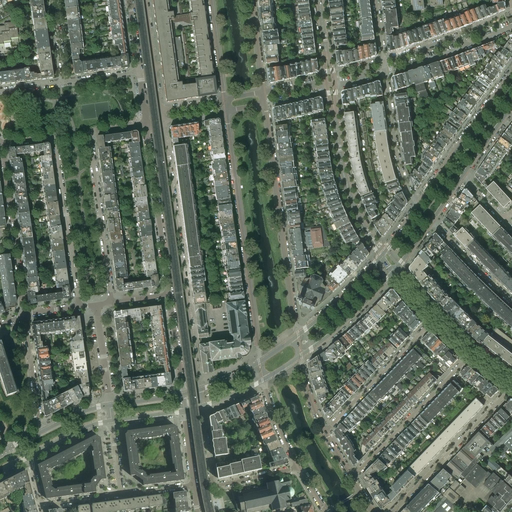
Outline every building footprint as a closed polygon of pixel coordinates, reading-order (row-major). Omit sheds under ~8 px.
[(174,20),(173,16),(173,12),(171,12),(169,0),(152,0),(153,5),(153,7),(153,8),(154,8),(154,15),(155,15),(155,17),(155,20),(156,23),(156,25),(156,28),(157,30),(157,32),(157,33),(158,40),(158,41),(158,43),(159,48),(160,53),(160,55),(161,63),(161,64),(161,65),(162,69),(162,70),(163,75),(163,77),(164,84),(166,99),(166,101),(168,102),(174,101),(173,100),(177,99),(178,101),(184,99),(191,98),(189,85),(182,86),(182,82),(181,82),(179,68),(184,67),(180,37),(175,38),(173,23),(172,20),(174,20)] [(205,10),(204,7),(202,0),(189,0),(192,13),(189,14),(180,15),(173,16),(174,20),(172,20),(173,23),(182,22),(184,23),(186,23),(188,24),(189,24),(191,24),(193,24),(195,24),(197,24),(198,24),(200,23),(202,22),(203,21),(204,20),(204,18),(205,18),(205,15),(206,15),(205,13),(204,10),(205,10)] [(373,25),(371,12),(369,0),(356,0),(357,1),(358,0),(361,21),(356,22),(354,22),(354,28),(357,28),(357,27),(360,27),(373,25)] [(441,0),(412,0),(414,11),(424,10),(422,0),(430,0),(431,7),(443,5),(441,0)] [(505,2),(498,3),(498,5),(495,7),(498,13),(505,10),(506,8),(505,2)] [(44,6),(31,8),(33,20),(45,18),(44,10),(44,9),(44,6)] [(482,6),(480,7),(484,19),(489,17),(486,9),(485,6),(482,8),(482,6)] [(397,18),(397,13),(396,7),(383,9),(384,20),(397,18)] [(484,19),(480,7),(475,9),(475,11),(479,21),(484,19)] [(488,9),(486,9),(489,17),(498,13),(495,7),(491,8),(490,8),(488,9)] [(479,21),(475,11),(472,12),(472,10),(469,11),(474,23),(479,21)] [(474,23),(469,11),(467,12),(468,13),(465,15),(469,25),(474,23)] [(275,12),(260,14),(261,17),(260,18),(260,19),(261,20),(276,18),(275,12)] [(469,25),(465,15),(464,13),(459,15),(464,27),(469,25)] [(464,27),(459,15),(454,17),(454,18),(458,29),(464,27)] [(45,18),(33,20),(34,31),(47,30),(47,27),(46,27),(45,18)] [(211,62),(211,57),(210,51),(210,49),(210,47),(209,47),(209,46),(209,44),(209,41),(208,41),(208,35),(207,30),(207,28),(207,25),(206,25),(206,24),(205,18),(204,18),(204,20),(203,21),(202,22),(200,23),(198,24),(197,24),(195,24),(193,24),(193,26),(194,32),(195,37),(196,42),(196,48),(197,53),(198,59),(198,64),(199,69),(201,80),(199,80),(196,80),(196,84),(189,85),(191,98),(198,97),(204,96),(208,96),(214,95),(216,94),(215,93),(213,72),(213,70),(212,70),(212,67),(212,65),(212,63),(211,63),(211,62)] [(276,18),(261,20),(262,23),(261,24),(261,25),(262,26),(276,24),(276,18)] [(399,28),(398,23),(397,18),(384,20),(386,29),(387,37),(394,36),(394,33),(392,33),(391,29),(399,28)] [(458,29),(454,18),(449,20),(453,31),(458,29)] [(18,37),(16,19),(11,20),(12,23),(8,24),(8,23),(4,23),(4,27),(1,27),(1,26),(0,25),(0,44),(3,44),(3,42),(11,41),(10,38),(18,37)] [(441,22),(439,23),(443,35),(448,33),(444,22),(444,20),(440,21),(441,22)] [(449,20),(444,22),(448,33),(453,31),(449,20)] [(436,24),(433,25),(438,37),(443,35),(439,23),(438,22),(435,23),(436,24)] [(431,26),(428,26),(432,38),(438,37),(433,25),(433,23),(430,24),(431,26)] [(276,24),(262,26),(262,29),(262,30),(262,31),(262,32),(263,32),(277,30),(276,24)] [(375,39),(374,30),(373,25),(360,27),(362,41),(369,40),(375,39)] [(432,38),(428,26),(426,27),(425,26),(423,27),(423,28),(427,40),(432,38)] [(420,28),(418,29),(422,42),(427,40),(423,28),(420,29),(420,28)] [(286,29),(277,30),(263,32),(264,40),(280,37),(279,33),(286,32),(286,29)] [(422,42),(418,29),(412,30),(417,44),(419,43),(420,43),(421,43),(422,42)] [(47,30),(34,31),(36,44),(49,42),(48,39),(48,38),(47,36),(47,34),(47,33),(47,30)] [(417,44),(412,30),(407,32),(412,45),(414,45),(415,45),(416,45),(417,44)] [(412,45),(407,32),(403,33),(406,47),(409,46),(410,47),(411,46),(411,45),(412,45)] [(394,36),(387,37),(388,51),(390,52),(396,51),(394,36)] [(280,37),(264,40),(265,46),(278,45),(288,43),(287,40),(280,41),(280,37)] [(369,40),(369,44),(371,58),(376,56),(377,55),(375,39),(369,40)] [(49,42),(36,44),(38,56),(50,54),(49,45),(49,42)] [(492,48),(494,49),(496,46),(495,45),(494,42),(485,46),(484,45),(482,46),(482,47),(481,47),(485,55),(486,56),(492,48)] [(511,47),(507,44),(503,49),(511,55),(511,47)] [(125,45),(118,46),(118,50),(120,51),(120,54),(120,56),(127,56),(125,45)] [(481,47),(475,49),(480,60),(482,59),(481,56),(485,55),(481,47)] [(316,54),(315,48),(303,50),(304,55),(311,54),(311,57),(313,57),(313,54),(316,54)] [(511,56),(511,55),(503,49),(502,48),(498,53),(509,61),(509,60),(510,60),(511,58),(511,56)] [(475,49),(470,51),(475,62),(480,60),(475,49)] [(78,56),(79,55),(79,50),(71,51),(72,53),(71,54),(71,56),(72,56),(72,58),(72,60),(73,60),(73,63),(79,62),(78,56)] [(470,51),(465,53),(470,65),(472,65),(472,66),(476,65),(475,62),(470,51)] [(465,53),(460,55),(464,67),(470,65),(465,53)] [(509,61),(498,53),(495,57),(497,58),(496,59),(505,65),(509,61)] [(50,54),(38,56),(39,67),(52,66),(52,63),(51,62),(50,54)] [(460,55),(455,57),(459,69),(464,67),(460,55)] [(127,56),(120,56),(120,57),(121,68),(125,68),(125,69),(127,68),(128,67),(127,56)] [(455,57),(449,59),(454,71),(459,69),(455,57)] [(505,65),(496,59),(497,58),(495,57),(492,61),(503,69),(503,68),(504,68),(505,66),(505,65)] [(449,59),(444,61),(449,73),(454,71),(449,59)] [(444,61),(439,62),(443,75),(449,73),(444,61)] [(503,69),(492,61),(489,65),(491,66),(490,67),(499,73),(503,69)] [(80,62),(79,62),(73,63),(75,75),(76,75),(78,75),(78,74),(81,74),(80,62)] [(439,62),(434,64),(439,79),(444,77),(444,76),(443,75),(439,62)] [(434,64),(429,66),(434,80),(439,79),(434,64)] [(499,73),(490,67),(491,66),(489,65),(486,70),(497,77),(497,76),(498,76),(499,74),(499,73)] [(52,66),(39,67),(40,73),(40,74),(41,79),(42,79),(42,80),(45,80),(45,79),(48,78),(49,79),(52,79),(52,78),(53,78),(52,69),(52,66)] [(429,66),(423,68),(428,81),(428,82),(431,89),(436,87),(434,80),(429,66)] [(274,68),(268,69),(269,82),(270,83),(269,83),(270,84),(271,83),(276,82),(274,68)] [(416,70),(408,73),(413,86),(415,94),(418,92),(421,101),(429,98),(424,84),(428,82),(428,81),(423,68),(416,70)] [(497,77),(486,70),(483,74),(485,75),(484,75),(493,82),(497,77)] [(33,73),(29,73),(30,81),(41,79),(40,74),(37,74),(36,74),(34,74),(33,73)] [(408,73),(403,74),(407,87),(413,86),(408,73)] [(401,75),(397,76),(401,89),(403,88),(407,87),(403,74),(401,75)] [(493,82),(484,75),(485,75),(483,74),(480,78),(490,86),(491,85),(493,83),(493,82)] [(393,77),(392,79),(394,91),(401,89),(397,76),(393,77)] [(490,86),(480,78),(479,77),(476,81),(487,90),(489,88),(490,87),(490,86)] [(379,81),(375,83),(377,97),(383,96),(381,83),(379,81)] [(487,90),(476,81),(473,86),(474,86),(484,94),(485,92),(486,92),(487,91),(487,90)] [(484,94),(474,86),(470,91),(481,98),(484,94)] [(481,98),(470,91),(467,96),(477,103),(481,98)] [(477,103),(467,96),(466,95),(463,100),(474,108),(477,103)] [(474,108),(463,100),(459,104),(461,105),(471,113),(474,108)] [(384,103),(377,103),(376,104),(371,104),(373,119),(385,117),(384,103)] [(471,113),(461,105),(459,108),(458,107),(456,109),(467,117),(471,113)] [(409,109),(397,110),(399,125),(413,123),(413,122),(411,122),(409,109)] [(467,117),(456,109),(455,111),(456,112),(454,114),(464,121),(467,117)] [(344,113),(345,116),(344,116),(344,118),(345,118),(345,121),(357,119),(356,112),(345,113),(344,113)] [(464,121),(454,114),(453,113),(450,118),(461,126),(464,121)] [(326,125),(325,119),(316,120),(315,116),(313,116),(314,121),(311,121),(312,124),(313,124),(313,126),(326,125)] [(385,117),(373,119),(374,123),(373,124),(373,128),(374,128),(375,133),(387,131),(385,117)] [(461,126),(450,118),(448,120),(450,121),(448,124),(457,131),(461,126)] [(358,126),(357,119),(345,121),(346,123),(345,123),(345,125),(346,125),(346,128),(358,126)] [(413,123),(399,125),(401,139),(413,137),(412,132),(414,132),(413,123)] [(457,131),(448,124),(447,124),(444,128),(454,136),(456,134),(457,132),(457,131)] [(182,138),(181,126),(175,126),(177,139),(178,142),(183,142),(183,139),(179,140),(178,138),(182,138)] [(359,133),(358,126),(346,128),(347,130),(346,130),(346,132),(347,132),(347,134),(359,133)] [(454,136),(444,128),(441,133),(451,141),(452,138),(453,138),(454,137),(454,136)] [(387,131),(375,133),(376,140),(376,143),(388,141),(388,139),(387,131)] [(135,132),(130,133),(131,139),(130,139),(131,143),(138,142),(138,141),(139,141),(138,140),(138,139),(137,133),(135,132)] [(360,140),(359,133),(347,134),(348,137),(347,137),(347,139),(348,139),(348,141),(360,140)] [(451,141),(441,133),(437,138),(448,145),(449,143),(450,143),(451,142),(450,141),(451,141)] [(511,139),(505,134),(501,139),(511,146),(511,145),(511,139)] [(102,137),(98,137),(97,137),(97,139),(96,139),(97,146),(97,148),(98,148),(98,149),(104,148),(104,143),(103,143),(102,137)] [(413,137),(401,139),(402,149),(403,154),(415,152),(414,149),(415,149),(414,142),(413,137)] [(448,145),(437,138),(434,143),(444,150),(446,148),(447,146),(448,145)] [(501,139),(498,144),(509,151),(511,147),(511,146),(501,139)] [(361,147),(360,140),(348,141),(348,144),(348,146),(349,146),(349,148),(361,147)] [(388,141),(376,143),(379,157),(391,155),(388,141)] [(292,143),(278,145),(279,148),(278,148),(278,150),(279,151),(293,149),(294,149),(293,145),(292,145),(292,143)] [(444,150),(434,143),(431,147),(441,155),(444,150)] [(47,144),(44,144),(43,144),(42,144),(42,145),(43,151),(43,156),(50,155),(51,154),(51,153),(50,152),(49,145),(47,144)] [(111,153),(110,147),(108,147),(107,144),(104,145),(105,148),(104,148),(98,149),(99,155),(111,153)] [(498,144),(494,148),(505,156),(509,151),(498,144)] [(189,166),(186,145),(182,146),(179,146),(178,146),(172,147),(175,162),(176,172),(189,170),(188,166),(189,166)] [(362,154),(361,147),(349,148),(349,151),(349,153),(350,153),(350,156),(362,154)] [(441,155),(431,147),(428,152),(438,159),(441,155)] [(494,148),(491,153),(502,161),(505,156),(494,148)] [(293,149),(279,151),(280,157),(294,155),(293,149)] [(415,152),(403,154),(404,160),(406,166),(407,165),(410,165),(413,165),(412,158),(415,157),(414,155),(415,154),(415,152)] [(438,159),(428,152),(425,156),(434,164),(438,159)] [(491,153),(487,158),(498,166),(502,161),(491,153)] [(363,161),(362,154),(350,156),(351,159),(350,159),(350,161),(351,161),(351,163),(363,161)] [(294,155),(280,157),(281,164),(295,162),(294,155)] [(391,155),(379,157),(383,174),(395,171),(391,157),(391,155)] [(434,164),(425,156),(421,161),(423,163),(431,169),(434,164)] [(487,158),(484,163),(495,171),(498,166),(487,158)] [(225,161),(212,162),(211,162),(212,169),(226,167),(225,161)] [(364,167),(363,161),(351,163),(352,165),(351,166),(352,168),(353,170),(364,167)] [(295,162),(281,164),(280,165),(280,166),(281,167),(281,170),(295,168),(295,166),(296,166),(296,162),(295,162)] [(418,166),(415,170),(424,178),(426,176),(427,175),(427,174),(428,173),(429,172),(430,171),(431,169),(423,163),(420,168),(418,166)] [(484,163),(480,168),(490,175),(491,176),(495,171),(484,163)] [(366,173),(364,167),(353,170),(353,172),(353,175),(354,174),(354,177),(366,173)] [(295,168),(281,170),(282,171),(281,171),(281,173),(282,173),(282,176),(296,174),(295,172),(297,172),(296,168),(295,168)] [(490,175),(480,168),(479,170),(478,170),(478,171),(478,172),(477,172),(486,179),(490,175)] [(424,178),(415,170),(412,175),(421,183),(424,178)] [(395,171),(383,174),(386,184),(386,183),(397,180),(395,171)] [(477,172),(475,175),(475,177),(484,186),(486,183),(484,181),(486,179),(477,172)] [(226,173),(212,175),(213,181),(227,180),(227,176),(227,174),(226,174),(226,173)] [(367,180),(366,173),(354,177),(355,179),(354,179),(355,181),(356,181),(356,183),(367,180)] [(296,174),(282,176),(282,177),(282,178),(282,179),(283,180),(283,182),(296,181),(296,179),(298,179),(297,174),(296,174)] [(192,190),(190,175),(177,177),(179,192),(192,190)] [(421,183),(412,175),(409,176),(411,182),(413,186),(415,190),(417,190),(421,183)] [(334,177),(320,180),(322,185),(323,185),(335,182),(334,177)] [(491,179),(484,186),(493,197),(504,208),(511,201),(504,193),(503,194),(500,191),(501,190),(491,179)] [(370,186),(367,180),(356,183),(357,186),(357,188),(358,188),(359,190),(370,186)] [(397,180),(386,183),(388,189),(400,185),(397,180)] [(296,181),(283,182),(283,183),(283,184),(283,185),(284,186),(284,189),(295,187),(299,187),(298,181),(297,181),(296,181)] [(335,182),(323,185),(324,187),(323,187),(324,191),(337,187),(335,182)] [(400,185),(388,189),(390,194),(395,192),(402,190),(400,185)] [(228,186),(214,187),(215,194),(229,192),(228,186)] [(372,192),(370,186),(359,190),(359,192),(359,195),(360,194),(361,197),(362,197),(361,196),(372,192)] [(337,187),(324,191),(325,194),(326,196),(338,193),(337,187)] [(477,201),(467,190),(467,189),(465,189),(465,190),(462,194),(472,201),(474,202),(475,203),(477,201)] [(194,206),(192,195),(192,190),(179,192),(181,208),(194,206)] [(402,190),(395,192),(396,195),(395,197),(395,198),(405,207),(407,204),(408,202),(405,198),(402,190)] [(338,193),(326,196),(325,196),(327,202),(340,198),(339,195),(340,195),(339,194),(339,193),(338,193)] [(373,194),(362,198),(364,203),(375,199),(373,194)] [(472,201),(462,194),(460,196),(460,197),(459,198),(459,199),(468,205),(469,203),(471,204),(472,201)] [(340,198),(327,202),(329,207),(342,203),(341,201),(341,199),(340,198)] [(405,207),(395,198),(391,202),(392,203),(401,212),(405,207)] [(377,204),(375,199),(364,203),(366,208),(376,204),(377,204)] [(468,205),(459,199),(457,201),(456,202),(455,203),(456,204),(455,204),(464,210),(466,208),(467,208),(469,206),(468,205)] [(477,201),(470,212),(471,213),(480,205),(477,201)] [(344,208),(342,203),(329,207),(328,207),(330,211),(331,213),(344,208)] [(401,212),(392,203),(388,207),(398,217),(401,212)] [(376,204),(366,208),(368,213),(378,210),(376,204)] [(464,210),(455,204),(454,206),(453,207),(452,208),(452,209),(461,215),(463,212),(464,213),(466,211),(464,210)] [(502,228),(480,205),(471,213),(493,236),(502,228)] [(195,217),(194,211),(194,206),(181,208),(183,223),(196,221),(195,217)] [(398,217),(388,207),(384,211),(386,213),(394,222),(398,217)] [(333,218),(346,213),(344,208),(331,213),(333,218)] [(461,216),(461,215),(452,209),(449,214),(458,220),(461,216)] [(376,217),(377,216),(380,215),(378,211),(378,210),(368,213),(374,223),(377,221),(377,220),(378,219),(376,217)] [(394,222),(386,213),(384,211),(384,210),(381,213),(384,216),(382,218),(383,218),(391,227),(394,222)] [(218,213),(219,219),(232,217),(233,216),(232,214),(231,211),(218,213)] [(336,223),(348,217),(346,213),(333,218),(335,223),(336,223)] [(458,220),(449,214),(445,219),(455,225),(458,220)] [(348,217),(336,223),(337,226),(336,227),(337,230),(351,223),(348,217)] [(391,227),(383,218),(379,222),(387,231),(391,227)] [(443,222),(443,224),(449,230),(454,226),(455,225),(445,219),(443,222)] [(198,236),(196,226),(196,221),(183,223),(185,238),(198,236)] [(387,231),(379,222),(374,225),(381,236),(384,236),(387,231)] [(342,234),(353,228),(351,223),(337,230),(338,233),(339,232),(341,234),(342,234)] [(233,224),(220,225),(220,232),(234,230),(234,229),(234,227),(233,224)] [(302,229),(290,230),(292,251),(304,250),(301,231),(310,230),(313,249),(330,246),(323,226),(302,229)] [(454,226),(449,230),(453,235),(459,230),(454,226)] [(345,239),(356,232),(353,228),(342,234),(341,234),(342,237),(343,239),(345,239)] [(463,228),(454,236),(464,246),(466,248),(474,241),(463,228)] [(511,238),(508,235),(502,228),(493,236),(491,238),(494,240),(495,239),(498,242),(497,243),(500,246),(501,245),(503,247),(511,238)] [(234,230),(220,232),(221,238),(235,236),(235,235),(235,233),(234,233),(234,230)] [(356,232),(345,239),(346,242),(345,242),(346,244),(351,242),(352,241),(359,237),(356,232)] [(448,246),(437,234),(436,234),(435,234),(434,235),(434,237),(433,238),(440,246),(444,250),(448,246)] [(200,256),(199,246),(198,236),(185,238),(189,268),(202,266),(201,256),(200,256)] [(235,236),(221,238),(220,238),(221,244),(236,242),(236,241),(236,240),(235,239),(235,236)] [(430,241),(429,242),(430,243),(436,250),(440,246),(433,238),(432,240),(432,239),(431,240),(430,241)] [(511,238),(503,247),(505,249),(504,250),(507,254),(508,252),(510,254),(511,255),(511,256),(511,257),(511,258),(511,238)] [(480,263),(488,254),(478,244),(475,240),(474,241),(466,248),(480,263)] [(236,242),(221,244),(222,251),(237,249),(237,248),(237,247),(237,246),(236,246),(236,242)] [(365,247),(362,243),(356,247),(357,249),(365,258),(369,255),(369,254),(369,253),(365,247)] [(426,246),(426,247),(427,248),(433,255),(437,251),(436,250),(430,243),(429,244),(428,244),(427,245),(426,246)] [(441,259),(451,249),(448,246),(444,250),(443,251),(440,254),(442,255),(440,258),(441,259)] [(423,250),(422,251),(430,259),(434,255),(433,255),(427,248),(425,249),(425,248),(424,249),(423,250)] [(237,249),(222,251),(222,257),(237,255),(237,254),(238,254),(238,253),(237,252),(237,249)] [(365,258),(357,249),(354,252),(353,253),(361,263),(365,258)] [(457,256),(451,249),(441,259),(445,263),(445,262),(452,269),(460,260),(457,256)] [(422,251),(419,256),(428,265),(432,262),(430,259),(422,251)] [(361,263),(353,253),(348,258),(357,267),(361,263)] [(9,254),(1,255),(0,255),(0,266),(1,266),(1,268),(11,267),(9,254)] [(488,254),(480,263),(483,266),(491,258),(488,254)] [(237,255),(222,257),(223,263),(225,263),(238,261),(239,260),(238,259),(238,258),(237,255)] [(419,256),(410,267),(410,268),(409,268),(409,269),(410,270),(410,271),(420,283),(429,276),(425,270),(429,266),(428,265),(419,256)] [(357,267),(348,258),(344,262),(353,272),(357,267)] [(491,258),(483,266),(484,268),(486,269),(495,261),(491,258)] [(353,272),(344,262),(342,260),(338,265),(339,266),(340,267),(349,276),(353,272)] [(465,282),(474,274),(469,269),(460,260),(452,269),(465,282)] [(225,263),(225,267),(224,267),(224,270),(225,270),(239,268),(238,261),(225,263)] [(310,261),(308,261),(295,263),(296,266),(295,266),(295,268),(296,269),(295,269),(309,267),(311,267),(310,261)] [(495,261),(486,269),(493,276),(501,268),(498,264),(495,261)] [(435,273),(443,265),(440,263),(434,269),(429,265),(428,267),(435,273)] [(349,276),(340,267),(339,266),(337,268),(338,269),(335,271),(345,281),(349,276)] [(12,279),(11,267),(1,268),(2,270),(0,270),(1,278),(3,278),(3,280),(12,279)] [(442,268),(452,278),(453,277),(444,267),(442,268)] [(239,268),(225,270),(227,278),(240,276),(239,268)] [(501,268),(493,276),(496,280),(505,271),(501,268)] [(331,291),(327,286),(326,287),(323,283),(323,281),(324,281),(324,280),(323,280),(322,278),(323,278),(322,277),(322,278),(316,274),(315,274),(313,274),(312,275),(311,276),(312,276),(308,277),(308,275),(310,275),(309,271),(306,271),(306,270),(295,272),(296,278),(300,277),(301,282),(303,283),(299,292),(300,293),(299,294),(300,297),(299,300),(300,305),(302,305),(301,306),(302,307),(302,306),(304,307),(304,308),(305,307),(307,308),(307,309),(308,309),(308,308),(310,309),(309,310),(310,310),(311,309),(313,310),(316,307),(318,304),(320,302),(321,301),(325,291),(329,293),(331,291)] [(345,281),(335,271),(332,274),(331,273),(329,275),(340,285),(345,281)] [(500,283),(508,275),(509,273),(508,272),(507,273),(505,271),(496,280),(500,283)] [(481,281),(476,276),(474,274),(465,282),(472,289),(481,281)] [(156,275),(149,276),(150,280),(151,287),(156,286),(157,285),(158,285),(157,279),(157,278),(157,277),(156,275)] [(340,285),(329,275),(328,275),(329,276),(325,281),(328,284),(327,286),(331,291),(331,290),(333,292),(337,288),(338,288),(339,287),(339,286),(340,285)] [(504,287),(511,278),(510,276),(508,275),(500,283),(504,287)] [(430,276),(421,284),(422,286),(424,288),(434,280),(430,276)] [(469,292),(455,278),(453,280),(466,293),(465,294),(466,295),(469,292)] [(12,279),(3,280),(4,282),(2,282),(2,283),(3,290),(5,290),(5,292),(14,291),(12,279)] [(123,279),(116,279),(116,281),(115,281),(115,283),(116,283),(117,290),(119,291),(123,291),(122,284),(123,284),(123,279)] [(150,280),(141,281),(142,288),(151,287),(150,280)] [(424,288),(428,292),(437,284),(434,280),(424,288)] [(141,281),(132,283),(132,290),(142,288),(141,281)] [(491,291),(481,281),(472,289),(475,293),(473,295),(474,297),(477,294),(479,296),(477,298),(479,299),(481,297),(483,299),(491,291)] [(132,283),(123,284),(122,284),(123,291),(132,290),(132,283)] [(428,292),(432,296),(441,288),(437,284),(428,292)] [(70,297),(69,290),(69,289),(69,288),(68,287),(68,286),(61,287),(62,292),(63,299),(64,299),(65,299),(68,298),(69,297),(70,297)] [(441,288),(432,296),(436,300),(445,292),(441,288)] [(400,304),(403,301),(393,290),(391,290),(388,293),(396,301),(400,304)] [(16,303),(15,297),(14,291),(5,292),(5,294),(4,294),(5,302),(6,302),(5,304),(7,304),(9,308),(16,307),(15,306),(15,304),(16,304),(16,303)] [(242,291),(229,293),(226,293),(227,298),(228,298),(228,300),(243,298),(243,296),(244,295),(244,294),(243,294),(242,291)] [(493,311),(502,301),(491,291),(483,299),(482,300),(484,302),(485,301),(487,303),(486,304),(488,306),(493,311)] [(62,292),(53,294),(54,300),(63,299),(62,292)] [(445,292),(436,300),(439,305),(448,296),(445,292)] [(34,293),(28,293),(28,294),(27,295),(27,296),(28,297),(29,302),(30,303),(31,303),(34,303),(35,303),(36,303),(35,296),(34,293)] [(388,293),(385,297),(392,305),(396,301),(388,293)] [(448,296),(439,305),(443,309),(452,300),(448,296)] [(385,297),(381,301),(389,309),(392,305),(385,297)] [(452,300),(443,309),(445,310),(447,313),(457,304),(452,300)] [(208,344),(199,345),(200,351),(200,355),(203,373),(205,373),(206,373),(213,372),(211,361),(213,361),(215,361),(216,360),(221,360),(222,360),(230,359),(233,358),(233,359),(240,358),(240,357),(244,357),(245,356),(246,356),(247,355),(248,354),(248,353),(249,352),(249,351),(250,350),(250,349),(249,345),(250,345),(249,338),(248,338),(245,316),(246,316),(244,301),(237,302),(236,302),(233,303),(232,302),(232,303),(231,303),(225,304),(229,333),(230,333),(230,335),(233,337),(233,340),(231,343),(228,343),(225,342),(223,342),(223,341),(208,343),(208,344)] [(381,301),(380,302),(377,305),(385,313),(389,309),(381,301)] [(398,315),(407,306),(403,301),(400,304),(399,306),(393,312),(395,313),(398,315)] [(511,312),(511,310),(506,305),(502,301),(493,311),(495,312),(496,311),(498,313),(497,314),(498,315),(499,314),(501,316),(500,317),(502,319),(503,318),(505,320),(511,312)] [(7,304),(5,304),(1,305),(4,312),(4,313),(7,311),(10,310),(9,308),(7,304)] [(204,304),(194,305),(195,312),(197,324),(196,324),(197,331),(207,330),(206,323),(204,311),(205,311),(204,304)] [(457,304),(447,313),(452,317),(460,308),(461,308),(457,304)] [(377,305),(373,309),(382,318),(386,314),(385,313),(377,305)] [(411,310),(407,306),(398,315),(397,316),(401,320),(402,319),(411,310)] [(148,307),(139,309),(140,317),(144,316),(144,314),(145,314),(145,313),(148,313),(148,307)] [(460,308),(452,317),(456,321),(464,312),(460,308)] [(134,309),(125,311),(126,316),(130,315),(130,316),(131,316),(131,318),(135,317),(134,309)] [(373,309),(369,313),(377,321),(378,322),(382,318),(373,309)] [(415,315),(411,310),(402,319),(406,324),(415,315)] [(464,312),(456,321),(460,325),(468,316),(464,312)] [(511,327),(511,312),(505,320),(503,322),(505,324),(506,322),(510,326),(509,328),(510,329),(511,327)] [(377,321),(369,313),(368,313),(366,315),(365,317),(378,330),(379,328),(376,325),(378,322),(377,321)] [(415,315),(406,324),(409,328),(418,319),(415,315)] [(468,316),(460,325),(462,327),(464,329),(473,320),(468,316)] [(79,317),(74,317),(73,317),(74,330),(75,330),(75,332),(81,331),(79,317)] [(378,330),(365,317),(361,321),(370,330),(372,328),(376,332),(378,330)] [(418,319),(409,328),(413,332),(421,324),(421,322),(418,319)] [(473,320),(464,329),(468,333),(477,324),(473,320)] [(370,330),(361,321),(357,324),(364,332),(366,334),(370,330)] [(364,332),(357,324),(352,328),(360,336),(361,338),(362,339),(366,334),(364,332)] [(477,324),(468,333),(472,337),(481,328),(477,324)] [(408,337),(413,332),(409,328),(407,330),(403,326),(400,329),(408,337)] [(511,344),(511,340),(495,327),(492,332),(495,334),(498,335),(504,339),(507,341),(510,343),(511,344)] [(360,336),(352,328),(348,332),(357,342),(361,338),(360,336)] [(481,328),(472,337),(477,341),(485,331),(481,328)] [(408,337),(400,329),(396,333),(405,341),(408,337)] [(207,330),(197,331),(198,338),(208,337),(207,330)] [(81,335),(81,331),(75,332),(75,335),(73,337),(73,338),(72,338),(72,342),(83,341),(82,334),(81,335)] [(485,331),(477,341),(481,344),(489,335),(485,331)] [(357,342),(348,332),(343,336),(351,346),(357,342)] [(429,332),(421,341),(423,343),(423,344),(424,346),(425,345),(434,335),(432,332),(429,332)] [(396,333),(394,335),(392,336),(401,344),(405,341),(396,333)] [(434,335),(425,345),(427,347),(427,348),(428,349),(438,339),(434,335)] [(511,354),(488,336),(489,335),(481,344),(510,367),(511,366),(511,354)] [(39,336),(34,337),(35,348),(42,347),(41,342),(40,342),(39,336)] [(351,346),(343,336),(338,340),(346,350),(347,350),(351,346)] [(392,336),(391,338),(389,340),(398,348),(401,344),(392,336)] [(0,370),(8,395),(16,393),(0,342),(0,341),(1,341),(0,339),(0,338),(0,370)] [(438,339),(428,349),(430,351),(431,350),(433,352),(442,343),(438,339)] [(346,350),(338,340),(337,342),(336,342),(335,343),(335,344),(334,344),(334,345),(342,355),(345,352),(346,350)] [(396,349),(388,342),(384,346),(392,354),(394,352),(394,353),(396,351),(395,351),(397,349),(396,349)] [(442,343),(433,352),(432,353),(434,355),(434,354),(437,356),(446,347),(442,343)] [(332,346),(331,346),(330,347),(330,348),(329,349),(337,359),(340,357),(341,358),(343,356),(342,355),(334,345),(332,346)] [(392,354),(384,346),(380,350),(388,358),(390,356),(390,357),(392,355),(391,355),(392,354)] [(426,355),(417,346),(413,349),(423,359),(426,355)] [(450,350),(446,347),(437,356),(441,360),(450,350)] [(325,353),(324,352),(329,360),(331,363),(337,359),(329,349),(328,349),(327,350),(326,351),(325,353)] [(419,362),(423,359),(413,349),(406,356),(415,365),(415,364),(416,365),(421,370),(424,367),(419,362)] [(388,358),(380,350),(377,354),(385,362),(386,360),(387,361),(388,359),(388,358)] [(455,354),(450,350),(441,360),(445,364),(455,354)] [(324,352),(319,356),(320,362),(321,362),(329,360),(324,352)] [(85,359),(84,353),(71,354),(72,361),(85,359)] [(385,362),(377,354),(373,358),(381,365),(382,364),(383,364),(384,363),(384,362),(385,362)] [(458,357),(455,354),(445,364),(450,368),(458,359),(458,357)] [(319,356),(309,363),(309,362),(308,364),(309,364),(310,369),(322,365),(321,362),(320,362),(319,356)] [(415,365),(406,356),(399,364),(408,372),(415,365)] [(50,364),(49,359),(49,358),(37,359),(38,366),(50,364)] [(381,365),(373,358),(369,362),(377,369),(379,368),(381,367),(380,366),(381,365)] [(159,361),(160,365),(163,364),(164,373),(170,373),(168,360),(159,361)] [(377,369),(369,362),(368,361),(366,363),(365,362),(363,363),(374,373),(377,369)] [(374,373),(363,363),(362,364),(363,366),(361,368),(370,377),(374,373)] [(413,377),(408,372),(399,364),(396,367),(405,375),(410,381),(413,377)] [(445,373),(450,368),(445,364),(442,366),(440,369),(445,373)] [(129,365),(121,366),(122,379),(128,378),(126,369),(130,369),(129,365)] [(322,365),(310,369),(310,371),(310,372),(310,373),(311,374),(311,375),(323,370),(322,365)] [(405,375),(396,367),(389,374),(398,382),(405,375)] [(467,367),(459,375),(463,379),(472,369),(469,367),(467,367)] [(366,381),(356,371),(354,368),(353,370),(355,372),(356,373),(354,375),(363,384),(366,381)] [(370,377),(361,368),(359,370),(357,369),(356,371),(366,381),(370,377)] [(467,382),(476,373),(472,369),(463,379),(467,382)] [(87,370),(74,372),(74,374),(76,374),(76,376),(78,376),(78,378),(80,378),(88,377),(87,370)] [(323,370),(311,375),(312,377),(311,378),(312,379),(313,380),(323,376),(325,376),(323,370)] [(170,373),(164,373),(163,373),(163,374),(164,387),(168,386),(171,385),(170,373)] [(395,425),(407,411),(412,406),(413,407),(414,405),(416,403),(418,402),(417,401),(435,383),(435,384),(437,382),(436,382),(440,377),(439,376),(438,376),(437,376),(436,376),(435,376),(434,377),(430,373),(362,443),(366,447),(366,448),(365,448),(365,449),(365,450),(365,451),(365,452),(366,453),(367,454),(371,449),(371,450),(373,448),(372,448),(390,430),(392,429),(391,428),(393,426),(394,427),(395,425)] [(472,385),(481,376),(476,373),(467,382),(466,383),(470,387),(472,385)] [(163,374),(156,375),(158,387),(161,386),(161,387),(164,387),(163,374)] [(404,387),(398,382),(389,374),(386,377),(395,386),(400,391),(404,387)] [(149,375),(142,376),(144,389),(148,388),(148,389),(151,388),(149,375)] [(156,375),(149,375),(151,388),(155,388),(154,387),(158,387),(156,375)] [(363,384),(354,375),(351,378),(350,376),(349,378),(359,388),(363,384)] [(142,376),(136,377),(137,390),(141,390),(141,389),(144,389),(142,376)] [(323,376),(313,380),(313,382),(314,385),(325,382),(323,376)] [(485,379),(481,376),(472,385),(476,389),(476,388),(485,379)] [(88,377),(80,378),(81,385),(81,387),(89,386),(88,377)] [(136,377),(129,378),(131,391),(134,390),(134,391),(137,390),(136,377)] [(390,390),(395,386),(386,377),(373,391),(381,399),(388,392),(390,390)] [(129,378),(128,378),(122,379),(124,391),(131,391),(129,378)] [(359,388),(349,378),(347,379),(348,380),(346,383),(355,392),(359,388)] [(480,392),(481,391),(489,383),(485,379),(476,388),(480,392)] [(462,388),(454,380),(450,384),(459,392),(459,391),(464,396),(467,392),(462,388)] [(325,382),(314,385),(315,387),(316,391),(327,387),(325,382)] [(355,392),(346,383),(344,385),(343,384),(342,386),(343,387),(352,395),(355,392)] [(486,394),(494,386),(489,383),(481,391),(484,394),(485,395),(486,394)] [(450,384),(444,390),(453,398),(454,399),(460,393),(459,392),(450,384)] [(81,387),(81,385),(79,385),(77,386),(83,397),(88,396),(89,395),(89,391),(89,390),(89,386),(81,387)] [(77,386),(72,389),(77,400),(83,397),(77,386)] [(486,394),(487,394),(491,398),(498,391),(499,391),(499,389),(498,389),(494,386),(486,394)] [(327,387),(316,391),(318,396),(325,393),(329,392),(327,387)] [(352,395),(343,387),(341,388),(340,388),(339,389),(340,391),(349,399),(352,395)] [(77,400),(72,389),(66,391),(72,403),(77,400)] [(453,398),(444,390),(438,397),(446,405),(453,398)] [(72,403),(66,391),(61,394),(67,405),(72,403)] [(349,399),(340,391),(337,395),(345,403),(349,399)] [(373,391),(369,395),(378,403),(382,399),(381,399),(373,391)] [(258,394),(249,399),(252,405),(261,401),(260,395),(260,394),(258,393),(258,394)] [(325,393),(318,396),(320,403),(325,399),(325,397),(326,397),(325,393)] [(67,405),(61,394),(56,397),(61,408),(67,405)] [(487,394),(480,402),(484,406),(491,398),(487,394)] [(345,403),(337,395),(333,399),(341,407),(345,403)] [(369,395),(366,398),(374,407),(378,403),(369,395)] [(61,408),(56,397),(50,400),(56,411),(61,408)] [(435,400),(443,409),(444,410),(446,408),(445,407),(447,405),(446,405),(438,397),(435,400)] [(366,398),(362,402),(371,411),(374,407),(366,398)] [(415,477),(454,437),(484,406),(480,402),(476,398),(435,441),(434,440),(433,441),(434,442),(408,469),(409,470),(415,477)] [(243,402),(240,403),(243,409),(249,406),(252,405),(249,399),(245,401),(244,400),(242,401),(243,402)] [(341,407),(333,399),(329,402),(337,410),(341,407)] [(510,413),(511,410),(511,399),(510,400),(502,409),(507,414),(507,415),(509,416),(510,413)] [(56,411),(50,400),(48,401),(47,401),(47,406),(51,414),(56,411)] [(443,409),(435,400),(431,404),(440,412),(441,413),(442,412),(441,411),(443,409)] [(47,401),(42,402),(43,409),(44,415),(46,416),(51,414),(47,406),(47,401)] [(261,401),(252,405),(249,406),(251,412),(263,407),(261,401)] [(337,410),(329,402),(326,406),(334,414),(337,410)] [(362,402),(358,406),(367,414),(371,411),(362,402)] [(243,409),(240,403),(238,404),(237,404),(236,405),(235,406),(239,416),(240,417),(244,416),(243,414),(245,413),(243,409)] [(440,412),(431,404),(428,407),(437,416),(438,417),(439,416),(438,414),(440,412)] [(235,406),(229,408),(234,418),(239,416),(235,406)] [(334,414),(326,406),(323,409),(327,419),(329,419),(334,414)] [(358,406),(355,410),(364,418),(367,414),(358,406)] [(265,410),(264,408),(263,407),(251,412),(254,418),(265,413),(264,410),(265,410)] [(428,407),(421,414),(430,422),(431,424),(432,422),(431,421),(433,419),(434,420),(436,419),(435,418),(437,416),(428,407)] [(229,408),(224,411),(229,420),(234,418),(229,408)] [(509,416),(507,415),(507,414),(502,409),(498,413),(506,421),(509,417),(509,416)] [(355,410),(351,413),(359,421),(360,422),(364,418),(355,410)] [(224,411),(218,413),(222,421),(223,423),(229,420),(224,411)] [(215,414),(213,415),(217,424),(222,421),(218,413),(216,413),(215,414)] [(265,413),(254,418),(253,418),(254,421),(253,422),(254,424),(256,424),(267,418),(265,413)] [(351,413),(348,417),(357,426),(359,424),(358,423),(359,421),(351,413)] [(507,422),(506,421),(498,413),(494,417),(503,426),(507,422)] [(421,414),(418,418),(426,426),(427,427),(429,426),(428,425),(430,422),(421,414)] [(218,426),(217,424),(213,415),(210,416),(209,416),(208,418),(209,418),(211,432),(221,430),(220,426),(218,426)] [(348,417),(344,421),(353,428),(355,426),(356,427),(357,426),(348,417)] [(494,417),(490,420),(499,429),(500,430),(503,426),(494,417)] [(267,418),(256,424),(258,429),(269,424),(267,418)] [(418,418),(414,421),(423,429),(424,430),(425,429),(424,428),(426,426),(418,418)] [(490,420),(487,424),(495,433),(499,429),(490,420)] [(353,428),(344,421),(343,421),(342,422),(342,423),(341,424),(347,430),(349,433),(352,430),(353,431),(354,429),(353,428)] [(414,421),(411,425),(419,433),(421,434),(422,433),(421,432),(423,429),(414,421)] [(269,424),(258,429),(257,431),(257,432),(259,432),(260,435),(272,430),(271,427),(271,426),(270,424),(269,424)] [(341,424),(335,430),(344,434),(347,430),(341,424)] [(487,424),(483,428),(492,437),(495,433),(487,424)] [(174,425),(165,426),(166,434),(167,434),(170,436),(170,437),(178,436),(177,427),(176,427),(174,425)] [(411,425),(408,428),(416,436),(417,437),(419,436),(418,435),(419,433),(411,425)] [(165,426),(155,428),(150,428),(151,437),(155,436),(155,438),(162,437),(162,435),(166,435),(166,434),(165,426)] [(482,450),(485,447),(488,450),(489,449),(492,453),(503,443),(511,450),(511,426),(511,427),(509,430),(508,431),(493,445),(488,441),(479,432),(464,448),(476,458),(482,450)] [(136,430),(137,438),(137,439),(141,438),(141,440),(148,439),(148,437),(151,437),(150,428),(136,430)] [(408,428),(405,431),(413,440),(414,441),(415,439),(414,438),(416,436),(408,428)] [(483,428),(479,432),(488,441),(492,437),(483,428)] [(136,430),(127,431),(127,432),(126,434),(125,434),(126,444),(134,443),(133,441),(135,438),(137,438),(136,430)] [(221,430),(211,432),(212,440),(225,438),(224,430),(221,430)] [(272,430),(260,435),(259,436),(260,438),(261,438),(257,440),(258,442),(262,440),(274,435),(273,433),(273,431),(272,430)] [(344,434),(335,430),(335,431),(334,433),(339,441),(345,437),(344,436),(345,435),(344,434)] [(405,431),(401,435),(410,444),(413,440),(405,431)] [(95,436),(84,442),(88,449),(90,445),(92,446),(93,447),(94,448),(102,447),(100,438),(97,436),(97,435),(95,436)] [(274,435),(262,440),(263,442),(264,446),(266,445),(277,441),(276,440),(277,439),(276,438),(275,438),(274,435)] [(401,435),(397,439),(406,448),(410,444),(401,435)] [(178,436),(170,437),(170,441),(169,441),(170,447),(171,447),(172,451),(180,450),(178,436)] [(345,437),(339,441),(342,445),(349,441),(350,440),(347,436),(345,437)] [(226,449),(225,443),(225,438),(212,440),(214,451),(226,449)] [(397,439),(394,443),(403,451),(406,448),(397,439)] [(277,441),(266,445),(269,453),(270,453),(281,449),(280,448),(280,447),(280,446),(279,445),(278,444),(278,443),(278,442),(277,441)] [(349,441),(342,445),(345,450),(352,446),(349,441)] [(84,442),(70,449),(74,456),(78,455),(78,456),(84,452),(84,451),(88,449),(84,442)] [(134,443),(126,444),(128,458),(136,457),(136,453),(137,453),(136,446),(135,446),(134,443)] [(394,443),(390,447),(399,455),(403,451),(394,443)] [(352,446),(345,450),(348,456),(353,452),(355,451),(353,448),(354,447),(353,445),(352,446)] [(94,459),(95,463),(104,462),(102,447),(94,448),(93,448),(93,452),(92,452),(93,459),(94,459)] [(390,447),(386,450),(395,459),(399,455),(390,447)] [(479,461),(476,458),(464,448),(446,466),(459,477),(461,475),(464,478),(477,464),(479,461)] [(70,449),(62,453),(57,455),(61,463),(65,461),(65,462),(72,459),(71,458),(74,456),(70,449)] [(261,470),(257,449),(251,450),(252,458),(241,460),(241,462),(243,474),(258,470),(261,470)] [(281,449),(270,453),(272,457),(283,453),(282,451),(281,449)] [(180,450),(172,451),(172,455),(171,455),(172,461),(173,461),(174,464),(182,463),(180,450)] [(386,450),(383,454),(391,463),(395,459),(386,450)] [(497,455),(503,459),(506,454),(501,450),(497,455)] [(359,461),(353,452),(348,456),(353,465),(353,466),(355,466),(355,465),(359,461)] [(283,453),(272,457),(274,462),(286,458),(285,456),(284,456),(283,453)] [(383,454),(378,459),(386,466),(387,467),(391,463),(383,454)] [(57,455),(44,462),(48,468),(48,470),(52,468),(52,469),(59,466),(58,465),(61,463),(57,455)] [(136,457),(128,458),(130,473),(138,471),(138,465),(139,464),(138,461),(137,461),(136,457)] [(286,458),(274,462),(269,463),(270,468),(287,464),(288,462),(286,458)] [(500,466),(491,458),(490,458),(485,464),(495,472),(500,466)] [(373,464),(379,469),(380,470),(381,469),(382,470),(386,466),(378,459),(373,464)] [(44,462),(38,465),(41,478),(49,476),(48,472),(47,471),(46,469),(48,468),(44,462)] [(96,470),(97,476),(97,477),(105,476),(104,462),(95,463),(95,467),(94,467),(94,470),(96,470)] [(229,464),(229,465),(231,476),(243,474),(241,462),(229,464)] [(182,463),(174,464),(175,471),(176,473),(177,481),(184,480),(182,463)] [(373,464),(369,468),(367,470),(371,474),(375,472),(377,472),(379,469),(373,464)] [(500,511),(511,498),(511,486),(502,478),(501,480),(493,473),(492,475),(488,472),(487,472),(477,464),(464,478),(476,488),(485,477),(488,479),(483,484),(496,495),(494,498),(492,496),(487,501),(493,507),(491,509),(494,511),(500,511)] [(229,465),(220,467),(222,478),(231,476),(229,465)] [(511,477),(511,476),(500,466),(495,472),(502,478),(511,486),(511,477)] [(444,469),(439,474),(447,480),(451,475),(444,469)] [(371,474),(367,470),(361,476),(361,477),(361,478),(361,479),(363,481),(364,484),(371,480),(369,478),(372,476),(370,475),(371,474)] [(415,477),(409,470),(408,470),(403,476),(409,483),(415,477)] [(31,486),(27,472),(25,471),(19,475),(25,487),(31,486)] [(140,471),(138,471),(130,473),(131,476),(136,475),(143,481),(143,486),(147,485),(146,477),(147,477),(147,476),(145,475),(146,474),(142,471),(141,471),(140,471)] [(161,475),(158,475),(159,484),(171,482),(169,474),(166,474),(166,473),(161,474),(161,475)] [(439,474),(436,477),(445,484),(445,485),(448,481),(447,480),(439,474)] [(19,475),(14,477),(21,490),(24,488),(25,487),(19,475)] [(150,477),(147,477),(146,477),(147,485),(159,484),(158,475),(154,476),(154,475),(149,475),(150,477)] [(49,476),(41,478),(45,494),(51,492),(53,489),(52,488),(51,486),(52,486),(51,480),(50,480),(49,476)] [(90,483),(91,485),(92,493),(96,492),(95,487),(101,480),(106,479),(105,476),(97,477),(97,476),(95,477),(94,478),(94,477),(91,481),(91,482),(90,483)] [(403,476),(397,482),(404,489),(409,483),(403,476)] [(14,477),(9,480),(15,493),(18,497),(23,495),(21,490),(14,477)] [(436,477),(432,481),(441,488),(445,484),(436,477)] [(367,488),(380,481),(381,480),(380,479),(377,480),(377,479),(375,480),(373,478),(371,480),(364,484),(367,488)] [(297,499),(296,497),(294,498),(293,497),(293,496),(294,496),(294,495),(294,494),(294,493),(294,492),(294,491),(293,490),(293,489),(292,489),(292,488),(291,488),(290,488),(290,486),(290,485),(291,485),(291,484),(292,484),(292,483),(292,482),(292,481),(291,481),(291,480),(290,480),(290,479),(289,479),(288,479),(284,479),(279,480),(279,481),(276,481),(275,479),(270,480),(271,482),(266,484),(266,486),(242,491),(241,491),(241,490),(240,490),(239,490),(238,490),(237,491),(237,492),(237,493),(238,496),(234,497),(238,511),(241,511),(240,511),(256,511),(272,508),(272,511),(277,510),(277,511),(282,511),(282,508),(284,508),(291,507),(292,508),(299,506),(300,506),(299,501),(298,498),(297,499)] [(9,480),(3,483),(10,495),(15,493),(9,480)] [(459,496),(465,489),(460,484),(456,480),(455,481),(454,482),(452,481),(450,482),(452,484),(450,486),(448,485),(447,486),(449,488),(448,490),(445,488),(444,489),(446,491),(444,493),(442,491),(440,493),(444,497),(447,499),(453,504),(454,503),(456,500),(458,500),(459,499),(458,499),(459,496)] [(380,488),(378,485),(381,483),(380,481),(367,488),(371,494),(380,488)] [(432,481),(429,484),(438,492),(441,488),(432,481)] [(404,489),(397,482),(391,488),(393,490),(398,495),(404,489)] [(3,483),(0,484),(0,489),(4,498),(10,495),(3,483)] [(81,486),(78,487),(79,495),(92,493),(91,485),(87,485),(87,484),(81,485),(81,486)] [(429,484),(418,496),(428,505),(440,493),(438,492),(429,484)] [(33,495),(31,486),(25,487),(24,488),(26,494),(25,494),(25,495),(25,496),(33,495)] [(68,488),(64,489),(65,496),(79,495),(78,487),(74,487),(74,486),(68,487),(68,488)] [(55,490),(53,489),(51,492),(45,494),(46,499),(65,496),(64,489),(60,489),(60,488),(57,489),(57,490),(55,490)] [(380,488),(371,494),(374,499),(384,491),(383,489),(381,490),(380,488)] [(390,494),(387,496),(392,501),(398,495),(393,490),(390,494)] [(384,491),(374,499),(375,501),(377,504),(386,497),(384,494),(385,493),(384,491)] [(33,495),(25,496),(23,497),(24,498),(23,499),(24,503),(34,500),(33,495)] [(162,495),(155,496),(156,506),(163,505),(162,495)] [(155,496),(148,497),(149,507),(156,506),(155,496)] [(387,496),(386,497),(377,504),(381,509),(382,509),(383,509),(383,508),(383,507),(390,502),(391,502),(392,501),(387,496)] [(420,511),(428,505),(418,496),(407,507),(411,511),(420,511)] [(148,497),(141,498),(142,508),(149,507),(148,497)] [(141,498),(134,499),(135,509),(142,508),(141,498)] [(134,499),(127,500),(128,510),(135,509),(134,499)] [(450,511),(452,507),(453,504),(447,499),(442,504),(435,511),(450,511)] [(34,500),(24,503),(22,503),(23,508),(36,505),(34,500)] [(127,500),(120,501),(121,511),(128,510),(127,500)] [(307,500),(299,501),(300,506),(299,506),(299,508),(301,508),(301,511),(312,511),(313,510),(313,509),(313,507),(312,506),(312,505),(308,506),(307,500)] [(120,501),(113,502),(114,511),(115,511),(121,511),(120,501)] [(212,509),(211,502),(211,501),(204,503),(205,503),(206,511),(213,510),(213,509),(212,509)] [(114,511),(113,502),(106,503),(107,511),(114,511)] [(433,511),(442,504),(439,502),(438,503),(429,511),(433,511)] [(107,511),(106,503),(99,504),(100,511),(107,511)]
